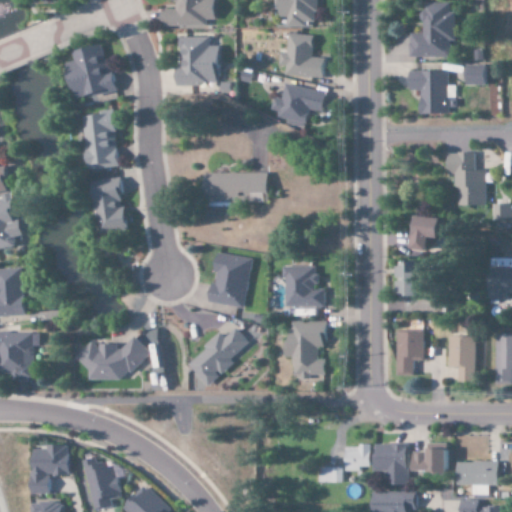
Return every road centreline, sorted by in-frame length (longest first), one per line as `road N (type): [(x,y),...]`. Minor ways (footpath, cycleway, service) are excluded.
road 1 (residential): [(365,0),(367,394),(374,405),(402,414),(511,414)]
road 2 (residential): [(119,0),(147,84),(150,193),(164,271)]
road 3 (residential): [(0,411),(104,431),(178,477),(205,511)]
road 4 (residential): [(122,5),(0,56)]
